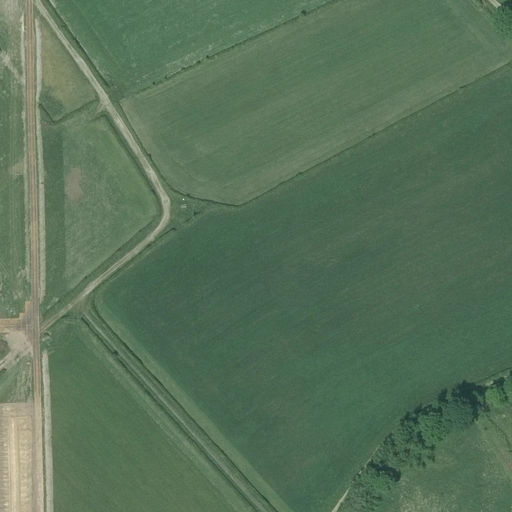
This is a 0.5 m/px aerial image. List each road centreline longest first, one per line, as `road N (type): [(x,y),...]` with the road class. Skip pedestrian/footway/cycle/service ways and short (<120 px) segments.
road 1 (track): [(28,0),(40,511)]
road 2 (track): [(30,0),(159,186),(163,208),(155,231),(0,367)]
road 3 (track): [(265,511),(76,298)]
road 4 (track): [(334,511),(391,425),(511,374)]
